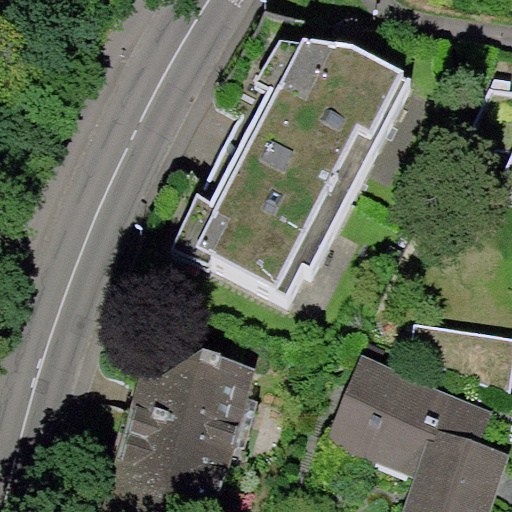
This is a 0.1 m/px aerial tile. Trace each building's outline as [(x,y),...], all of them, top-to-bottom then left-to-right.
[(352,60),(305,53),(292,78),(283,73),(246,145),(201,232),(210,237),(197,262),(287,309),(304,278),(311,281),(410,90),(352,60)] [(511,94),(490,91),(486,100),(464,146),(511,152),(511,94)] [(511,381),(511,344),(414,330),(410,359),(509,399),(511,381)] [(214,511),(252,379),(203,365),(159,390),(142,385),(135,413),(124,418),(119,437),(113,457),(119,467),(107,511),(214,511)] [(474,450),(484,422),(363,372),(346,414),(373,425),(371,431),(376,433),(367,454),(425,477),(413,511),(482,511),(499,463),(473,454),(474,450)]
